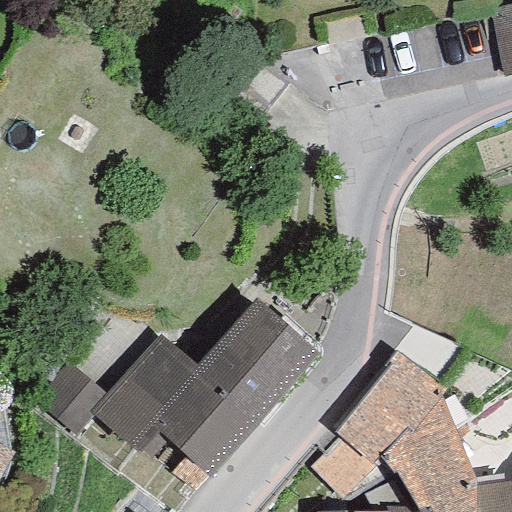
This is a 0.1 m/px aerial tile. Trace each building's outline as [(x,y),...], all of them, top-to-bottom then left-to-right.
[(511,6),(491,12),(506,79),(511,77),(511,6)] [(253,300),(195,366),(159,334),(104,396),(90,413),(93,416),(137,454),(156,433),(210,480),(318,358),(253,300)] [(417,508),(418,511),(477,511),(474,487),(439,400),(446,392),(394,352),(332,433),(338,436),(372,465),(380,457),(390,474),(394,471),(417,508)] [(90,413),(104,396),(64,363),(33,402),(76,437),(93,416),(90,413)] [(0,474),(10,453),(0,405),(0,474)] [(372,465),(338,436),(310,469),(343,498),(372,465)] [(511,511),(511,485),(508,483),(474,487),(477,511),(511,511)]
